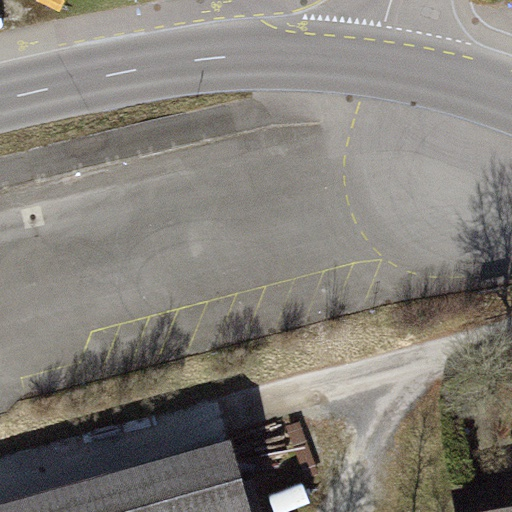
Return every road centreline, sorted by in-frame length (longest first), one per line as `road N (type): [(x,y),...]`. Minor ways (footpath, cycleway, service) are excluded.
road 1 (primary): [(231,60),(142,70),(0,103)]
road 2 (primary): [(383,56),(231,60)]
road 3 (primary): [(511,89),(383,56)]
